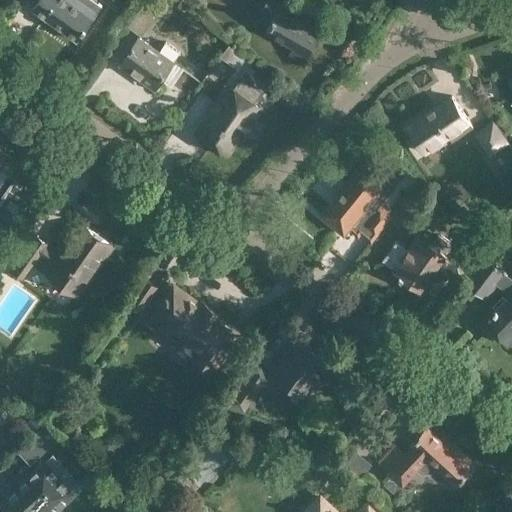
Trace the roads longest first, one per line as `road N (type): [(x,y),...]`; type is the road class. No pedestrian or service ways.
road 1 (residential): [(511,436),(235,238)]
road 2 (residential): [(235,238),(0,64)]
road 3 (residential): [(235,238),(388,38)]
road 4 (residential): [(388,38),(511,13)]
